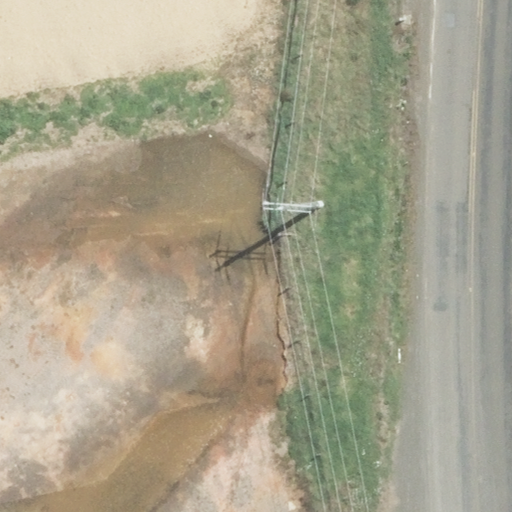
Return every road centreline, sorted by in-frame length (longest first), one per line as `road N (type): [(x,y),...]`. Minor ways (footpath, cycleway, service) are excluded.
road 1 (tertiary): [(484,254),(0,378)]
road 2 (tertiary): [(455,511),(484,254)]
road 3 (tertiary): [(484,254),(511,8)]
